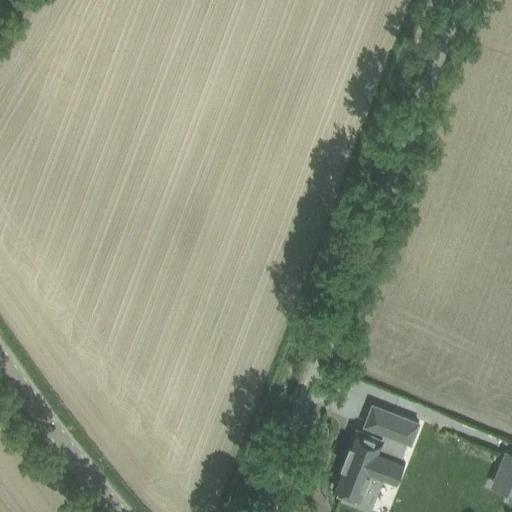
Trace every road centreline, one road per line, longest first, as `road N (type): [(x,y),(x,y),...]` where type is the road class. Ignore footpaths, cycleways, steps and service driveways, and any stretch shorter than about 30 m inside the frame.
road 1 (unclassified): [(233,511),(434,0)]
road 2 (unclassified): [(116,511),(0,351)]
